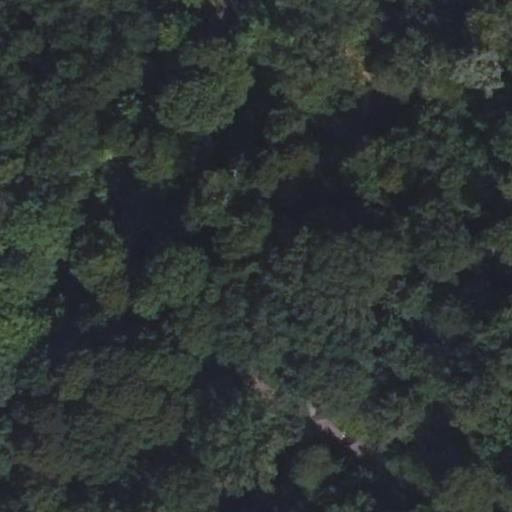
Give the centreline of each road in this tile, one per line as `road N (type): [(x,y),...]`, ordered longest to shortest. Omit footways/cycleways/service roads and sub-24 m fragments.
road 1 (track): [(0,212),(486,511)]
road 2 (track): [(267,0),(0,474)]
